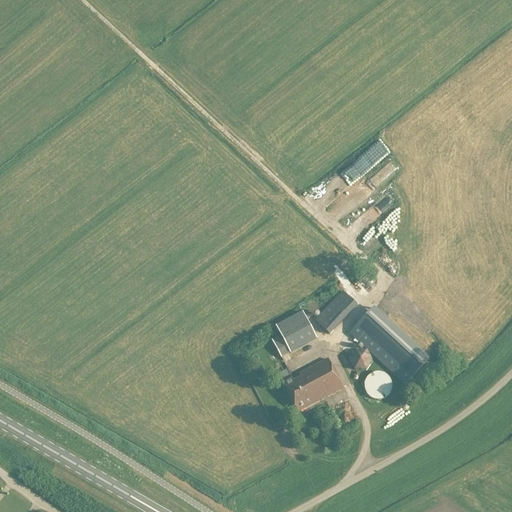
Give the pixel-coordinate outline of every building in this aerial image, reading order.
[(350,207),(398,166),(386,153),(388,151),(377,139),(315,193),(331,211),(344,200),(350,207)] [(390,220),(407,239),(412,235),(395,216),(390,220)] [(369,248),(390,235),(383,224),(362,237),(369,248)] [(400,245),(405,242),(396,224),(390,227),(400,245)] [(356,303),(341,289),(314,318),(328,332),(356,303)] [(428,356),(372,305),(348,332),(404,383),(428,356)] [(280,356),(315,337),(301,310),(275,325),(280,333),(271,338),(280,356)] [(354,348),(353,349),(348,358),(353,368),(366,368),(371,359),(365,348),(354,348)] [(342,386),(326,357),(298,372),(300,375),(292,379),(290,376),(281,381),(297,410),(342,386)] [(365,393),(370,397),(375,398),(380,398),(385,395),(388,392),(390,387),(390,381),(388,376),(384,372),(378,370),(372,370),(367,373),(364,377),(362,383),(363,388),(365,393)] [(335,410),(340,419),(352,412),(347,404),(335,410)]
